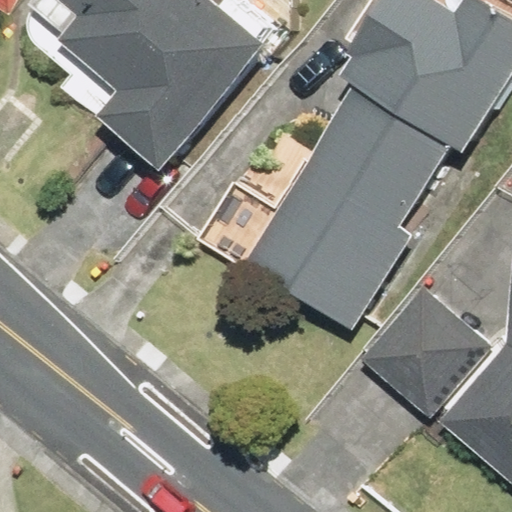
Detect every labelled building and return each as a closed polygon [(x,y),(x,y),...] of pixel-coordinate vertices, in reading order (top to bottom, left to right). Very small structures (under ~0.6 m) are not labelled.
[(0,0),(0,7),(8,12),(15,0),(0,0)] [(297,36),(254,0),(92,0),(107,11),(85,37),(145,87),(125,110),(189,164),(297,36)] [(458,0),(452,11),(435,0),(378,0),(335,70),(357,83),(243,268),(351,335),(412,236),(399,228),(452,143),(464,156),(511,79),(511,18),(481,0),(458,0)] [(498,347),(431,285),(365,356),(433,418),(498,347)] [(511,460),(511,358),(462,416),(511,460)]
